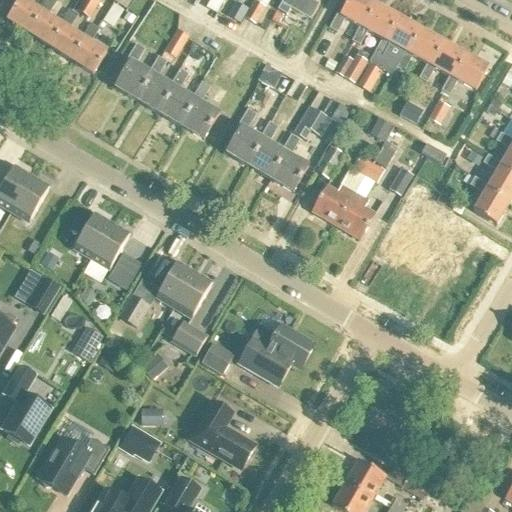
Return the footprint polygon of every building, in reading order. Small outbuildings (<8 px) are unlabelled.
[(27,0),(17,0),(19,1),(5,22),(26,36),(26,35),(40,14),(38,13),(25,5),(27,0)] [(26,35),(26,36),(47,49),(48,49),(61,28),(59,27),(46,18),(54,4),(47,0),(46,0),(38,13),(40,14),(26,35)] [(88,22),(102,0),(84,0),(75,14),(88,22)] [(126,12),(107,0),(105,0),(95,18),(115,30),(126,12)] [(316,0),(281,0),(279,4),(310,21),(318,7),(313,5),(316,0)] [(359,30),(373,7),(360,0),(347,0),(338,17),(337,17),(329,31),(337,36),(345,22),(357,29),(359,30)] [(254,27),(265,10),(254,3),(243,20),(254,27)] [(364,33),(379,41),(382,43),(395,19),(373,7),(359,30),(357,29),(349,43),(356,47),(364,33)] [(68,13),(59,27),(61,28),(48,49),(47,49),(69,63),(83,41),(81,40),(67,31),(76,18),(68,13)] [(379,41),(372,55),(366,65),(389,78),(394,68),(401,54),(404,55),(417,32),(395,19),(382,43),(379,41)] [(81,40),(83,41),(69,63),(92,77),(105,56),(88,45),(97,31),(90,27),(81,40)] [(177,32),(163,55),(175,63),(189,40),(177,32)] [(401,54),(394,68),(402,72),(409,58),(424,66),(427,68),(440,44),(417,32),(404,55),(401,54)] [(450,80),(463,57),(440,44),(427,68),(424,66),(416,81),(424,85),(432,71),(447,79),(450,80)] [(135,46),(126,62),(130,64),(114,91),(135,104),(135,103),(151,76),(147,74),(135,67),(144,52),(135,46)] [(351,63),(341,80),(353,86),(369,58),(357,52),(351,63)] [(447,79),(439,93),(448,98),(456,84),(474,94),(487,70),(463,57),(450,80),(447,79)] [(341,80),(351,63),(342,58),(332,75),(341,80)] [(135,103),(135,104),(156,116),(157,116),(173,89),(169,87),(156,79),(165,64),(156,59),(147,74),(151,76),(135,103)] [(157,116),(156,116),(178,129),(178,128),(194,101),(190,100),(178,92),(187,77),(178,72),(169,87),(173,89),(157,116)] [(178,128),(178,129),(202,143),(217,116),(198,105),(208,89),(199,84),(190,100),(194,101),(178,128)] [(400,119),(416,128),(425,114),(408,104),(400,119)] [(430,123),(441,129),(451,112),(440,106),(430,123)] [(308,110),(293,135),(305,142),(310,134),(321,141),(331,123),(308,110)] [(237,127),(240,129),(224,157),(245,169),(246,169),(262,142),(258,140),(245,132),(254,117),(246,112),(237,127)] [(246,169),(245,169),(267,182),(268,182),(284,155),(280,153),(267,145),(276,130),(267,125),(258,140),(262,142),(246,169)] [(388,146),(378,164),(388,169),(400,148),(388,141),(392,134),(385,130),(379,140),(388,146)] [(268,182),(267,182),(291,196),(307,169),(289,158),(298,143),(289,137),(280,153),(284,155),(268,182)] [(511,143),(500,137),(496,145),(509,153),(501,167),(499,170),(511,177),(511,143)] [(420,157),(439,168),(444,159),(424,149),(420,157)] [(487,159),(483,166),(496,175),(488,189),(486,192),(508,206),(511,199),(511,177),(499,170),(501,167),(487,159)] [(0,209),(11,216),(32,181),(14,170),(0,194),(0,209)] [(329,175),(320,170),(316,178),(324,183),(329,175)] [(421,205),(429,186),(402,176),(395,194),(421,205)] [(49,191),(32,181),(11,216),(29,226),(49,191)] [(486,192),(488,189),(473,181),(469,188),(483,197),(472,215),(495,228),(508,206),(486,192)] [(325,189),(310,215),(334,229),(349,203),(325,189)] [(440,201),(430,215),(454,230),(463,215),(440,201)] [(349,203),(334,229),(358,243),(374,217),(349,203)] [(391,222),(395,214),(386,209),(382,216),(391,222)] [(404,220),(395,214),(391,222),(400,227),(404,220)] [(91,263),(112,228),(94,218),(74,253),(91,263)] [(130,239),(112,228),(91,263),(109,274),(130,239)] [(400,234),(385,260),(410,274),(425,248),(400,234)] [(425,248),(410,274),(434,288),(449,262),(425,248)] [(46,266),(61,270),(64,253),(49,250),(46,266)] [(462,254),(457,261),(466,266),(471,259),(462,254)] [(174,312),(194,277),(177,266),(156,302),(174,312)] [(212,287),(194,277),(174,312),(191,322),(212,287)] [(44,283),(29,309),(43,318),(59,292),(44,283)] [(150,311),(131,299),(118,320),(137,332),(150,311)] [(0,354),(14,331),(9,328),(14,320),(0,311),(0,354)] [(195,360),(207,341),(183,327),(171,346),(195,360)] [(250,344),(251,345),(291,368),(300,373),(313,350),(280,330),(275,338),(259,328),(250,344)] [(103,340),(86,330),(72,354),(89,364),(103,340)] [(212,344),(201,365),(221,377),(233,357),(212,344)] [(291,368),(251,345),(238,368),(278,391),(291,368)] [(143,372),(154,385),(169,372),(158,359),(143,372)] [(17,406),(1,433),(9,438),(7,441),(18,448),(20,444),(28,449),(50,413),(24,397),(35,380),(20,371),(4,398),(17,406)] [(253,450),(222,432),(231,417),(212,406),(190,444),(207,454),(240,473),(253,450)] [(164,414),(144,414),(144,429),(164,429),(164,414)] [(160,445),(133,429),(119,453),(147,469),(160,445)] [(52,491),(66,500),(82,473),(93,479),(109,452),(91,442),(83,454),(61,441),(37,482),(42,485),(45,491),(52,491)] [(386,479),(357,462),(343,485),(373,502),(386,479)] [(93,511),(150,511),(161,495),(130,477),(125,487),(113,479),(93,511)] [(188,511),(200,493),(179,481),(164,508),(171,511),(188,511)] [(367,511),(373,502),(343,485),(330,509),(336,511),(367,511)] [(511,506),(511,486),(503,502),(511,506)] [(498,511),(501,508),(492,503),(487,510),(490,511),(498,511)]
